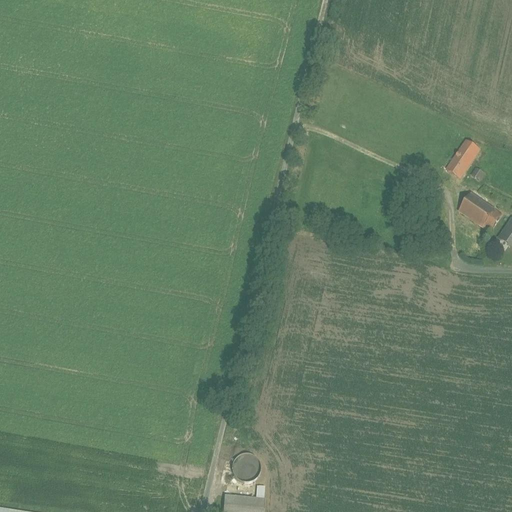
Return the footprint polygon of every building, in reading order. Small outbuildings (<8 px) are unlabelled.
[(483,152),(467,141),(454,160),(447,171),(463,181),(483,152)] [(368,162),(361,179),(387,191),(395,174),(368,162)] [(481,180),(484,172),(474,167),(470,176),(481,180)] [(471,193),(458,213),(484,231),(485,229),(492,234),(503,218),(496,213),(497,211),(471,193)] [(511,219),(498,239),(511,248),(511,219)] [(257,480),(260,475),(261,469),(260,464),(256,459),(251,457),(246,456),(241,457),(236,460),(233,465),(232,471),(234,476),(237,481),(242,483),(247,484),(253,483),(257,480)] [(257,487),(257,499),(265,500),(265,488),(257,487)] [(224,497),(223,511),(264,511),(265,500),(257,499),(224,497)]
